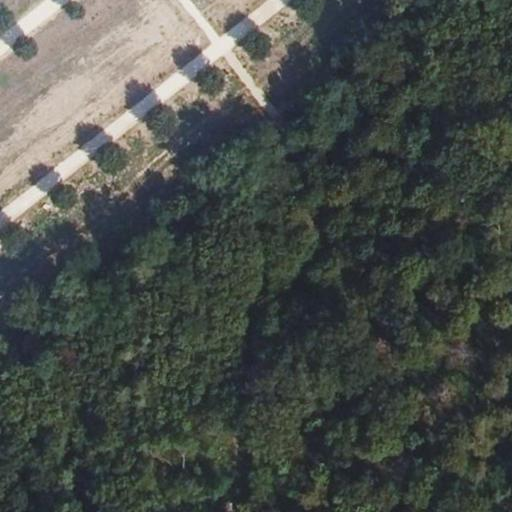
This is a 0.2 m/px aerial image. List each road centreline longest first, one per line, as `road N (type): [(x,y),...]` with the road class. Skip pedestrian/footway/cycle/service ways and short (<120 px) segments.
road 1 (unknown): [(491,511),(325,126)]
road 2 (track): [(325,126),(266,511)]
road 3 (track): [(325,126),(511,191)]
